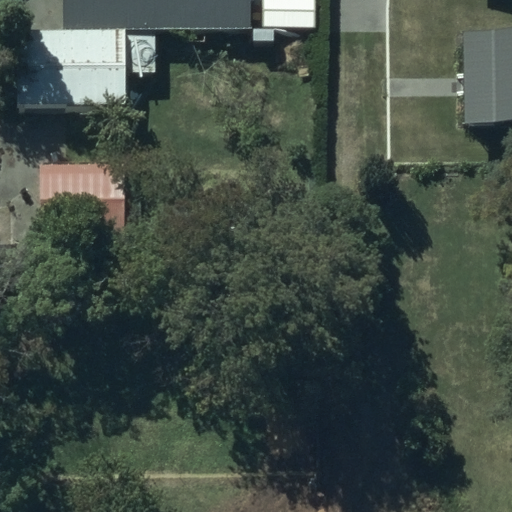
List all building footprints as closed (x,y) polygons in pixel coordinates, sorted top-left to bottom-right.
[(54,0),(55,39),(147,39),(239,39),(238,0),(54,0)] [(312,3),(263,2),(262,29),(311,30),(312,3)] [(147,39),(55,39),(6,39),(6,114),(114,114),(114,80),(147,80),(147,39)] [(511,45),(450,45),(450,136),(511,135),(511,45)] [(115,174),(28,176),(30,257),(116,255),(115,174)]
